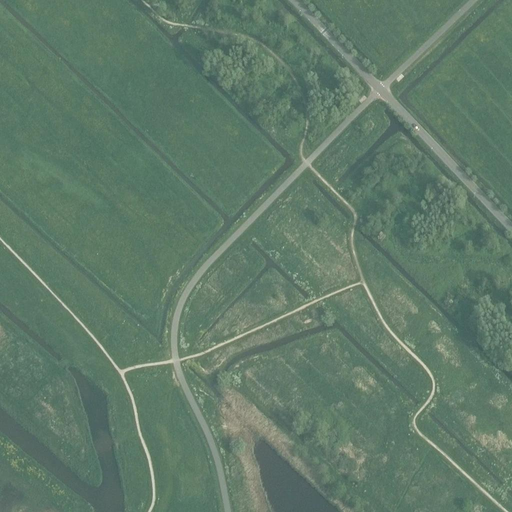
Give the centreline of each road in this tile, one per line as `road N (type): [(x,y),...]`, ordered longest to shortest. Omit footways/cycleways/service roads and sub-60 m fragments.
road 1 (unknown): [(373,79),(174,299),(168,362),(209,460),(221,511)]
road 2 (tertiary): [(511,227),(297,0)]
